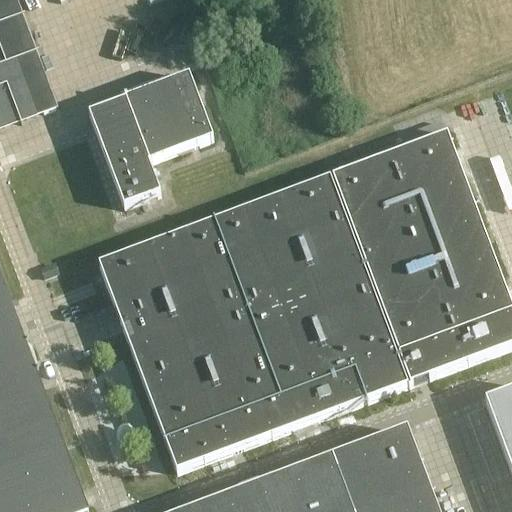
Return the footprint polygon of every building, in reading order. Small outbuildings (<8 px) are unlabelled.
[(16,0),(0,0),(0,134),(58,112),(16,0)] [(125,214),(162,200),(150,169),(214,145),(190,82),(158,93),(157,90),(124,103),(126,107),(90,120),(125,214)] [(489,102),(473,108),(478,121),(494,115),(489,102)] [(511,313),(447,140),(333,183),(410,389),(511,351),(511,313)] [(82,144),(6,173),(35,251),(111,222),(82,144)] [(330,183),(100,270),(178,478),(293,434),(294,436),(319,426),(319,425),(409,391),(330,183)] [(56,265),(41,271),(45,283),(60,277),(56,265)] [(0,511),(87,511),(0,278),(0,511)] [(511,397),(485,407),(511,477),(511,397)] [(435,511),(408,437),(206,511),(435,511)]
